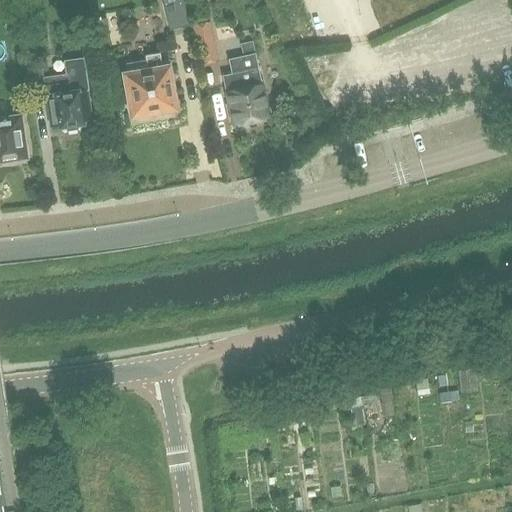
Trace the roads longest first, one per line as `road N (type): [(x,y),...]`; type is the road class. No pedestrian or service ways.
road 1 (residential): [(162,365),(511,273)]
road 2 (residential): [(511,141),(255,210)]
road 3 (residential): [(255,210),(0,251)]
road 4 (residential): [(255,210),(189,203),(0,230)]
road 5 (secondary): [(0,389),(162,365)]
road 6 (secondary): [(184,511),(162,365)]
